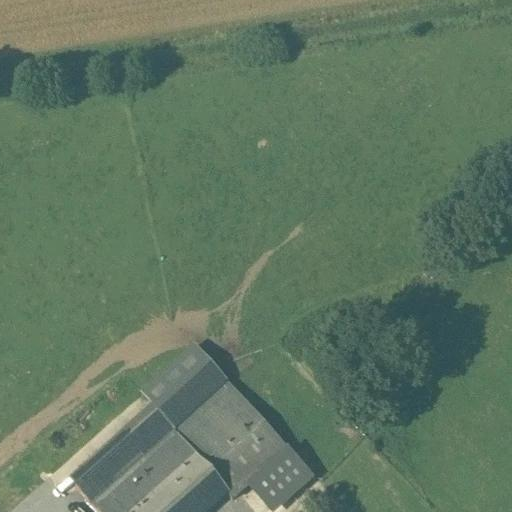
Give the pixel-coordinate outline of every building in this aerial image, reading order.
[(189,354),(140,398),(157,417),(174,435),(224,390),(207,372),(189,354)] [(224,390),(174,435),(196,460),(228,496),(227,497),(232,502),(263,474),(284,455),(282,456),(224,390)] [(157,417),(75,491),(91,509),(174,435),(157,417)] [(174,435),(91,509),(94,511),(137,511),(196,460),(174,435)] [(284,455),(263,474),(280,492),(300,473),(284,455)] [(196,460),(137,511),(209,511),(227,497),(228,496),(196,460)]
